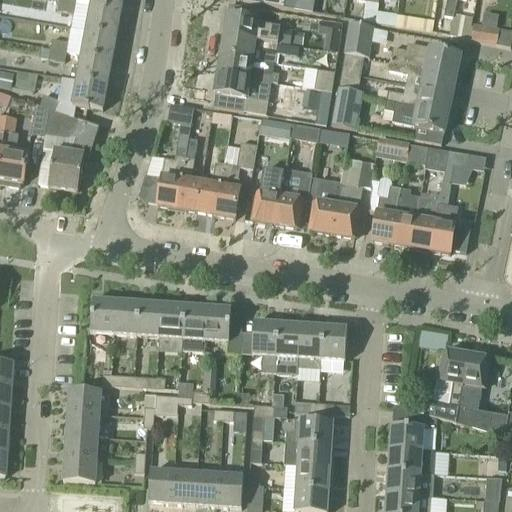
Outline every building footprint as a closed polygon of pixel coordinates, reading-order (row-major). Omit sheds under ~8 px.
[(59,0),(59,4),(75,7),(91,10),(121,15),(123,0),(59,0)] [(263,0),(262,7),(283,10),(284,0),(263,0)] [(296,0),(295,12),(312,15),(314,0),(296,0)] [(456,1),(456,0),(448,0),(445,20),(452,22),(456,1)] [(73,17),(75,7),(59,4),(57,14),(73,17)] [(260,13),(229,8),(227,19),(224,38),(290,49),(293,34),(267,30),(268,26),(258,24),(260,13)] [(86,34),(116,40),(121,15),(91,10),(86,34)] [(319,23),(317,37),(325,38),(323,54),(338,55),(342,27),(319,23)] [(345,58),(363,61),(368,62),(374,31),(349,27),(344,57),(345,58)] [(511,37),(511,34),(496,31),(482,29),(473,28),(471,42),(496,46),(496,48),(509,51),(511,37)] [(112,65),(116,40),(86,34),(81,59),(112,65)] [(297,59),(298,51),(290,49),(224,38),(221,58),(274,67),(276,56),(297,59)] [(50,53),(66,56),(68,46),(52,43),(50,53)] [(393,53),(391,65),(456,78),(460,59),(408,49),(406,55),(393,53)] [(64,66),(66,56),(50,53),(48,63),(64,66)] [(221,58),(218,78),(277,87),(278,78),(273,77),(274,67),(221,58)] [(341,78),(360,81),(363,61),(345,58),(341,78)] [(107,89),(112,65),(81,59),(77,84),(107,89)] [(452,98),(456,78),(391,65),(389,74),(408,78),(406,89),(452,98)] [(321,94),(331,96),(331,95),(332,95),(334,76),(317,74),(315,93),(321,94)] [(293,90),(277,87),(218,78),(215,98),(213,111),(244,115),(246,103),(290,110),(293,90)] [(338,91),(362,96),(362,95),(358,94),(360,81),(341,78),(339,91),(338,91)] [(102,114),(107,89),(77,84),(72,109),(90,113),(90,112),(102,114)] [(448,117),(452,98),(406,89),(404,99),(387,95),(386,104),(448,117)] [(331,130),(355,134),(362,96),(338,91),(331,130)] [(321,94),(316,127),(325,129),(331,96),(321,94)] [(40,109),(49,113),(57,116),(61,105),(44,98),(40,109)] [(448,117),(386,104),(384,113),(394,116),(393,126),(413,130),(413,131),(417,131),(415,143),(441,148),(443,137),(444,137),(448,117)] [(49,113),(40,109),(36,108),(31,138),(44,140),(49,113)] [(167,126),(187,129),(191,130),(194,112),(170,108),(167,126)] [(45,140),(37,189),(78,196),(84,160),(90,161),(99,131),(78,124),(57,116),(49,113),(44,140),(45,140)] [(0,166),(0,183),(8,185),(7,188),(8,190),(18,192),(20,190),(21,187),(23,187),(28,157),(16,155),(18,139),(13,138),(16,123),(7,122),(0,166)] [(291,131),(289,143),(318,148),(320,135),(291,131)] [(189,142),(188,151),(187,151),(177,213),(196,216),(201,187),(191,185),(194,164),(197,154),(198,143),(189,142)] [(407,166),(407,163),(410,148),(410,147),(379,142),(376,157),(393,160),(392,163),(407,166)] [(240,193),(237,193),(239,183),(237,182),(239,171),(252,173),(256,149),(240,147),(240,151),(228,149),(215,219),(235,222),(240,193)] [(196,216),(215,219),(228,149),(227,149),(226,150),(217,148),(210,188),(201,187),(196,216)] [(429,152),(410,148),(407,163),(407,166),(425,169),(425,172),(429,152)] [(164,163),(157,207),(157,209),(177,213),(187,151),(177,149),(174,165),(164,163)] [(270,152),(260,150),(258,150),(256,149),(252,173),(256,174),(263,175),(263,173),(268,174),(272,152),(270,152)] [(425,172),(445,176),(449,155),(429,152),(425,172)] [(449,155),(445,176),(443,187),(451,188),(455,171),(468,173),(470,159),(449,155)] [(359,191),(360,191),(370,192),(370,190),(371,184),(374,168),(363,166),(359,191)] [(275,229),(284,177),(274,175),(268,174),(263,173),(263,175),(260,197),(255,226),(275,229)] [(284,177),(275,229),(295,232),(299,203),(307,204),(312,178),(284,173),(284,177)] [(340,188),(331,186),(330,194),(321,193),(322,185),(312,183),(309,206),(317,208),(312,235),(332,239),(340,188)] [(439,202),(430,255),(450,258),(451,254),(466,257),(470,232),(455,229),(458,211),(447,209),(448,204),(451,188),(443,187),(439,200),(439,202)] [(352,242),(360,191),(340,188),(332,239),(352,242)] [(372,245),(393,249),(402,193),(402,192),(389,190),(387,202),(379,201),(372,245)] [(410,195),(402,193),(393,249),(411,252),(421,196),(420,196),(419,201),(409,199),(410,195)] [(430,255),(439,202),(439,200),(421,196),(411,252),(430,255)] [(90,336),(114,338),(116,305),(92,304),(90,336)] [(114,338),(136,340),(138,307),(116,305),(114,338)] [(136,340),(159,341),(161,308),(138,307),(136,340)] [(159,341),(182,343),(184,310),(161,308),(159,341)] [(204,344),(205,344),(207,312),(184,310),(182,343),(182,354),(204,355),(204,344)] [(207,312),(205,344),(228,346),(228,357),(240,358),(241,337),(230,336),(231,313),(207,312)] [(275,377),(278,328),(254,326),(252,359),(262,360),(261,377),(275,377)] [(296,379),(297,373),(298,373),(300,329),(278,328),(275,377),(296,379)] [(300,329),(298,373),(321,374),(321,363),(323,331),(300,329)] [(323,331),(321,363),(345,365),(347,332),(323,331)] [(423,418),(437,421),(454,426),(466,359),(445,356),(440,384),(436,384),(433,406),(425,405),(423,418)] [(466,359),(454,426),(471,431),(475,412),(478,413),(482,392),(482,391),(484,391),(488,363),(466,359)] [(0,365),(0,388),(9,390),(11,366),(0,365)] [(102,389),(110,390),(111,379),(103,379),(102,389)] [(110,390),(119,390),(119,379),(111,379),(110,390)] [(157,383),(148,382),(147,392),(156,393),(157,383)] [(157,383),(156,393),(164,394),(165,383),(157,383)] [(0,388),(0,412),(8,413),(9,390),(0,388)] [(101,395),(69,393),(68,417),(100,419),(101,395)] [(201,397),(193,396),(192,402),(192,406),(201,406),(201,397)] [(201,397),(201,406),(209,407),(210,397),(201,397)] [(179,401),(164,400),(154,399),(154,412),(154,418),(163,418),(164,407),(178,408),(179,401)] [(179,401),(178,408),(191,409),(191,406),(192,406),(192,402),(179,401)] [(294,417),(318,418),(318,408),(295,406),(294,417)] [(333,419),(334,409),(318,408),(318,418),(333,419)] [(272,421),(273,411),(254,409),(253,420),(264,421),(264,420),(272,421)] [(288,422),(288,417),(288,412),(273,411),(272,421),(288,422)] [(145,412),(144,421),(154,421),(154,418),(154,412),(145,412)] [(224,415),(214,414),(213,423),(223,424),(224,415)] [(224,415),(223,424),(233,425),(234,416),(224,415)] [(389,453),(434,456),(437,421),(423,418),(415,415),(414,431),(391,429),(389,453)] [(68,417),(66,440),(98,442),(100,419),(68,417)] [(508,420),(507,420),(492,417),(488,436),(503,440),(504,441),(504,440),(508,420)] [(264,421),(253,420),(252,444),(262,444),(264,421)] [(154,421),(144,421),(144,432),(153,432),(154,421)] [(286,435),(285,446),(331,449),(333,425),(295,423),(294,435),(286,435)] [(65,463),(97,465),(98,442),(66,440),(65,463)] [(262,444),(252,444),(251,452),(261,453),(262,444)] [(297,469),(297,470),(330,472),(331,449),(285,446),(284,468),(297,469)] [(434,456),(389,453),(388,476),(433,479),(434,456)] [(135,467),(145,468),(146,458),(135,457),(135,467)] [(95,488),(97,465),(65,463),(63,486),(95,488)] [(135,467),(134,477),(145,477),(145,468),(135,467)] [(297,470),(296,492),(328,494),(330,472),(297,470)] [(172,508),(174,476),(151,474),(149,507),(172,508)] [(174,476),(172,508),(195,510),(197,478),(174,476)] [(433,479),(388,476),(386,498),(430,501),(432,501),(433,479)] [(197,478),(195,510),(218,511),(220,479),(197,478)] [(220,479),(218,511),(232,511),(241,511),(243,481),(220,479)] [(249,481),(249,489),(259,490),(260,482),(249,481)] [(500,500),(502,483),(486,482),(485,499),(500,500)] [(249,489),(248,499),(247,511),(262,511),(264,490),(259,490),(249,489)] [(294,511),(327,511),(328,494),(296,492),(294,511)] [(429,511),(430,501),(386,498),(385,511),(429,511)]
